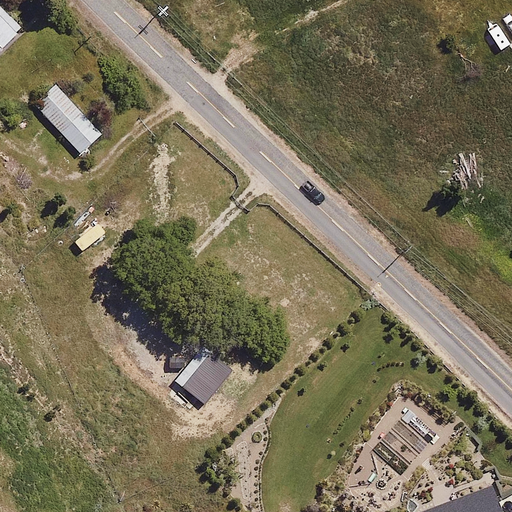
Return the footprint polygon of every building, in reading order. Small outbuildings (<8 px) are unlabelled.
[(0,52),(25,31),(0,1),(0,52)] [(101,131),(54,81),(31,102),(78,153),(101,131)] [(194,205),(161,177),(151,188),(185,217),(194,205)] [(128,182),(102,201),(118,223),(144,205),(128,182)] [(214,347),(181,387),(203,406),(237,366),(214,347)]
